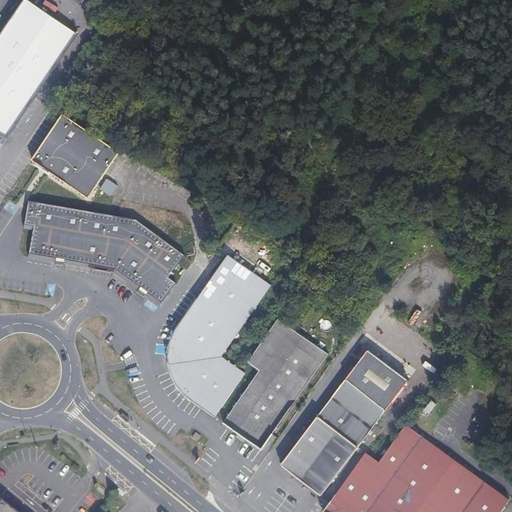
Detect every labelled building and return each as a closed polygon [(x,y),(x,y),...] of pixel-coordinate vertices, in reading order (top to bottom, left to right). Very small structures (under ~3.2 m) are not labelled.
[(79,34),(28,0),(24,0),(0,36),(0,131),(9,137),(79,34)] [(120,152),(63,114),(32,160),(89,198),(120,152)] [(118,186),(107,179),(100,189),(110,197),(118,186)] [(136,219),(30,201),(26,223),(35,225),(31,252),(57,256),(66,258),(116,266),(142,286),(149,291),(162,300),(174,282),(167,277),(184,254),(136,219)] [(176,368),(182,381),(189,391),(198,400),(217,413),(245,373),(221,356),(272,284),(228,254),(197,298),(201,301),(179,332),(176,340),(174,353),(176,368)] [(217,413),(198,400),(189,391),(182,381),(176,368),(174,353),(176,340),(179,332),(201,301),(197,298),(175,331),(171,339),(170,355),(172,368),(175,376),(178,383),(186,395),(188,396),(194,403),(198,405),(215,417),(217,413)] [(329,354),(279,318),(249,362),(260,370),(224,421),(262,449),(329,354)] [(338,470),(408,379),(369,350),(299,441),(318,455),(338,470)] [(500,511),(510,498),(406,425),(380,462),(366,452),(324,511),(500,511)] [(318,455),(299,441),(281,464),(320,494),(338,470),(318,455)] [(15,511),(3,502),(0,505),(0,511),(15,511)]
